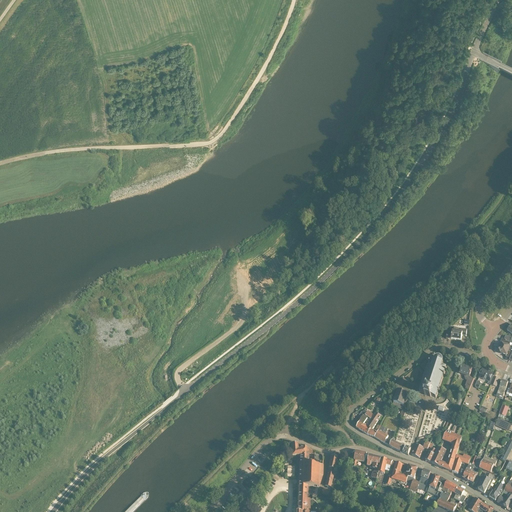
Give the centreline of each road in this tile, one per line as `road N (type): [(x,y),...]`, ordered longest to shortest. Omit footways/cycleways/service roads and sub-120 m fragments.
road 1 (unclassified): [(54,511),(96,462),(309,293),(387,212),(449,116),(474,52)]
road 2 (unclassified): [(0,165),(208,142),(260,74),(293,0)]
road 3 (residential): [(431,470),(369,439),(346,417),(433,349),(488,354)]
road 4 (tertiary): [(210,511),(265,442),(285,436),(307,445)]
road 5 (tertiary): [(431,470),(361,448),(307,445)]
